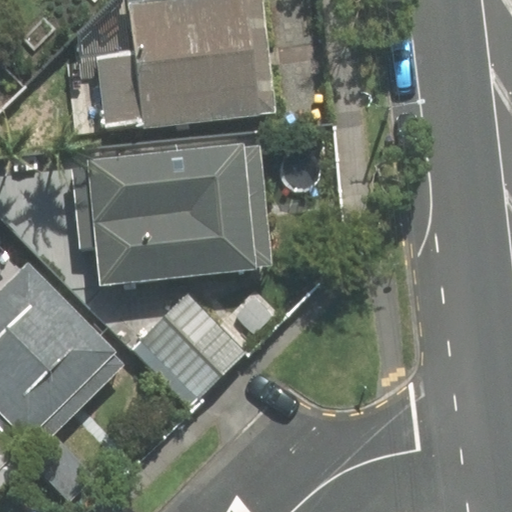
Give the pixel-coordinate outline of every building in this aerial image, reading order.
[(126,0),(128,28),(96,30),(100,138),(275,131),(270,0),(126,0)] [(259,151),(70,171),(84,303),(272,283),(259,151)] [(0,244),(0,417),(38,454),(124,364),(0,244)] [(249,351),(190,297),(139,354),(197,408),(249,351)] [(0,461),(0,485),(12,474),(0,461)]
